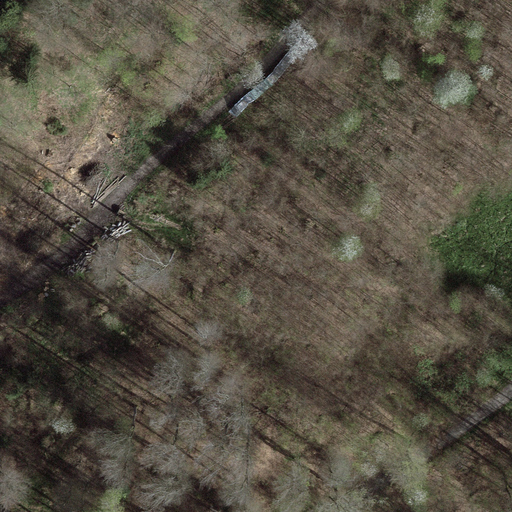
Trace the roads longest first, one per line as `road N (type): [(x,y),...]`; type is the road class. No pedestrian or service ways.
road 1 (track): [(328,0),(135,188),(0,300)]
road 2 (track): [(511,390),(330,511)]
